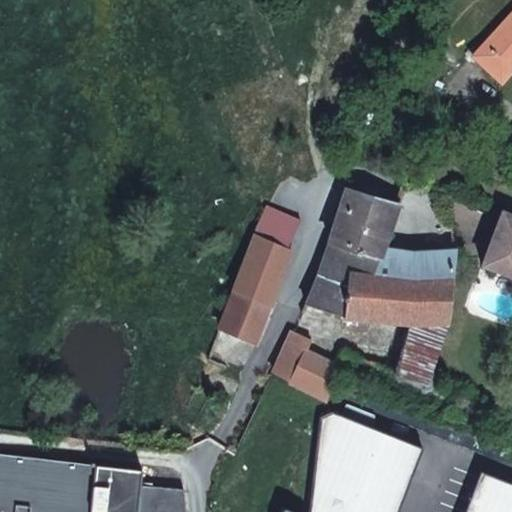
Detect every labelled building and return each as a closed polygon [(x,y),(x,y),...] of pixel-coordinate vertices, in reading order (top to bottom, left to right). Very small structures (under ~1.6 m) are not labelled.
[(501,82),(511,70),(511,12),(473,56),(501,82)] [(384,201),(356,193),(346,190),(335,225),(330,242),(379,257),(380,252),(398,205),(384,201)] [(288,249),(301,220),(268,205),(257,229),(233,290),(270,306),(293,251),(288,249)] [(511,215),(503,212),(483,265),(511,275),(511,215)] [(370,280),(379,257),(330,242),(305,303),(344,316),(410,322),(446,325),(451,283),(370,280)] [(426,255),(411,256),(380,252),(379,257),(370,280),(451,283),(454,254),(426,255)] [(270,306),(233,290),(219,325),(255,342),(270,306)] [(425,384),(446,325),(410,322),(399,374),(425,384)] [(323,359),(305,351),(310,340),(292,331),(274,373),(327,400),(335,383),(344,352),(327,346),(323,359)] [(397,511),(423,448),(332,412),(320,415),(308,511),(397,511)] [(141,470),(0,453),(0,511),(185,511),(183,489),(140,485),(141,470)]
